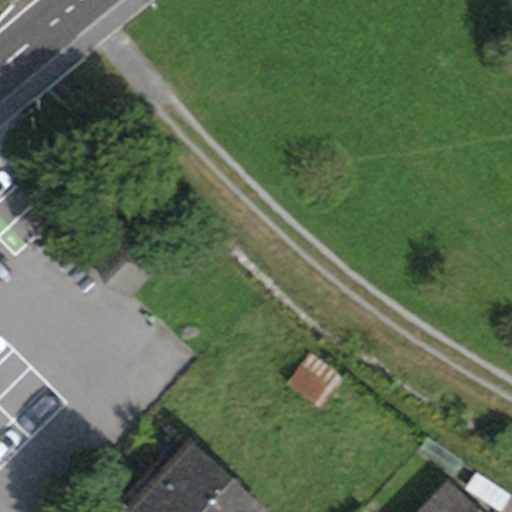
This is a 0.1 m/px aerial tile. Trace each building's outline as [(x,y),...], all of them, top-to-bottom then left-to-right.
[(97,264),(128,293),(150,269),(119,240),(97,264)] [(310,359),(291,384),(321,406),(340,380),(310,359)] [(259,511),(192,449),(175,467),(163,457),(135,487),(149,496),(133,511),(259,511)] [(511,511),(511,498),(478,475),(469,490),(502,511),(511,511)] [(466,511),(447,494),(429,511),(466,511)]
